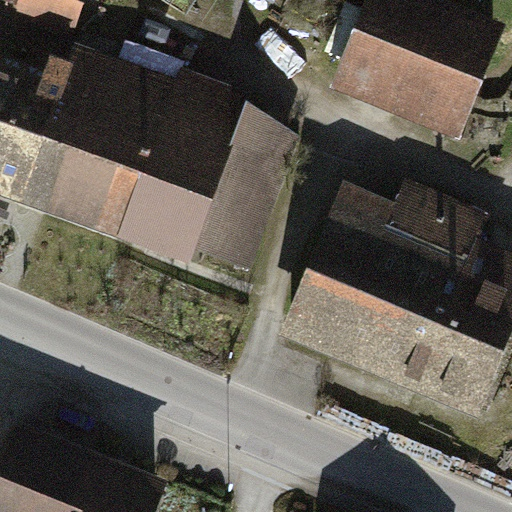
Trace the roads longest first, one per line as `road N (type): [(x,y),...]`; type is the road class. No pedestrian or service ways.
road 1 (unknown): [(511,171),(380,108),(351,110),(324,124),(242,422),(240,511)]
road 2 (tertiary): [(0,319),(456,511)]
